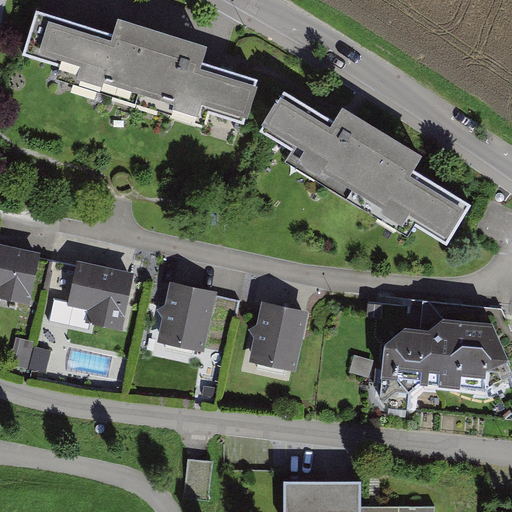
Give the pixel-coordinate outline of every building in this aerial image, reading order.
[(118,28),(40,5),(27,49),(66,60),(67,56),(90,63),(87,75),(108,82),(112,69),(122,72),(120,78),(168,93),(170,86),(185,91),(181,105),(205,112),(208,102),(257,116),(267,83),(201,63),(208,40),(122,14),(118,28)] [(340,116),(291,86),(269,121),(311,148),(306,156),(328,169),(331,165),(394,204),(392,208),(411,220),(414,215),(452,239),(477,199),(421,165),(430,150),(350,101),(340,116)] [(44,251),(0,243),(0,295),(36,302),(44,251)] [(137,272),(80,260),(71,303),(94,308),(92,321),(125,328),(137,272)] [(218,290),(173,282),(162,340),(207,348),(218,290)] [(310,308),(265,299),(254,358),(298,367),(310,308)] [(409,325),(388,343),(387,380),(465,383),(464,370),(494,370),(494,361),(511,356),(511,349),(499,320),(447,315),(438,325),(409,325)] [(19,336),(13,364),(31,368),(37,340),(19,336)] [(34,369),(49,372),(53,348),(38,346),(34,369)] [(189,458),(189,496),(212,496),(213,459),(189,458)] [(365,482),(287,481),(286,511),(437,511),(438,509),(365,508),(365,482)]
